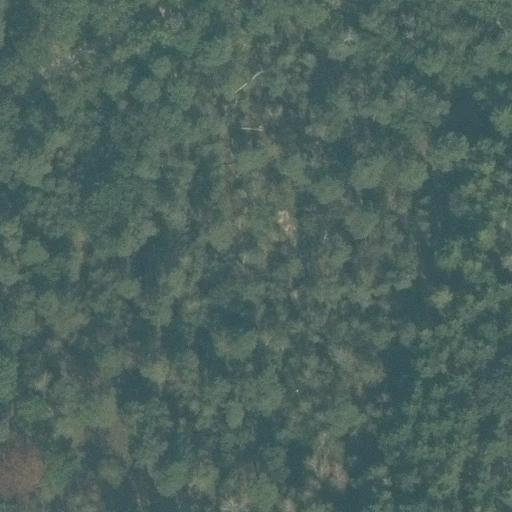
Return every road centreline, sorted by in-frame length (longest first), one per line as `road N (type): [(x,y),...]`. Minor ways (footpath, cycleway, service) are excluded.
road 1 (track): [(180,0),(0,97)]
road 2 (track): [(511,35),(370,0)]
